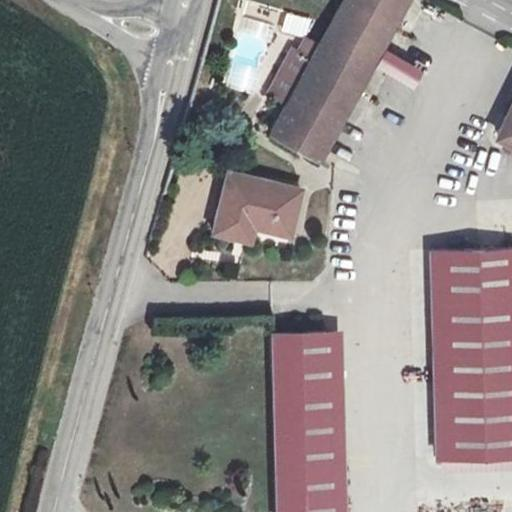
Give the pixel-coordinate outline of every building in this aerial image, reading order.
[(411,0),(347,0),(274,134),(322,160),(411,0)] [(511,104),(510,109),(497,137),(511,144),(511,104)] [(308,187),(232,167),(215,233),(236,239),(241,220),(257,225),(295,235),(308,187)] [(241,220),(236,239),(252,243),(257,225),(241,220)] [(511,249),(424,254),(433,460),(511,456),(511,249)] [(326,511),(319,329),(268,335),(272,511),(326,511)]
